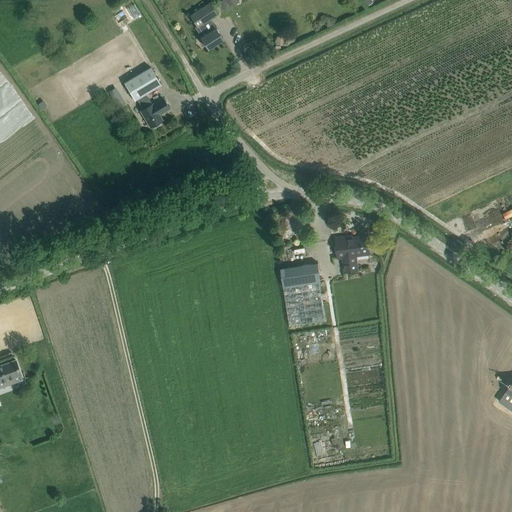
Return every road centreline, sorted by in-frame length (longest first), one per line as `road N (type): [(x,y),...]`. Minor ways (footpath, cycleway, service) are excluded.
road 1 (unclassified): [(160,511),(101,253)]
road 2 (unclassified): [(292,193),(382,209),(511,299)]
road 3 (unclassified): [(201,96),(409,0)]
road 4 (unclassified): [(101,253),(248,200)]
